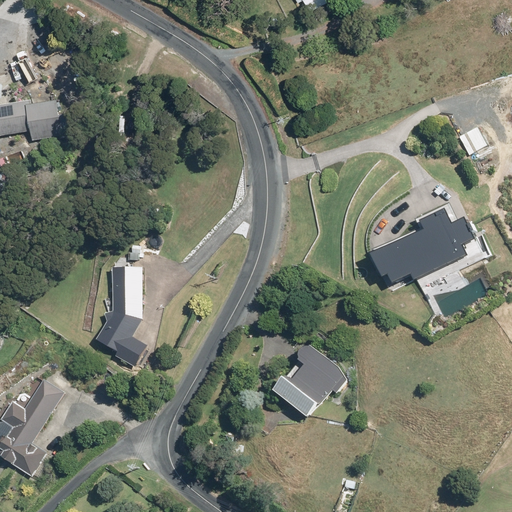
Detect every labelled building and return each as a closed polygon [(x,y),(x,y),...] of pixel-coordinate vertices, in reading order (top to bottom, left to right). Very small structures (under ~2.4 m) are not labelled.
[(298,0),(299,2),(302,0),(306,0),(312,12),(337,0),(298,0)] [(0,138),(35,133),(36,141),(66,136),(61,102),(36,106),(35,103),(0,108),(0,138)] [(483,126),(463,135),(472,155),(493,146),(483,126)] [(397,255),(409,280),(476,250),(457,207),(426,221),(434,239),(397,255)] [(146,267),(118,267),(119,313),(102,340),(123,352),(120,356),(139,368),(152,347),(135,337),(146,319),(146,267)] [(281,391),(312,415),(336,386),(343,391),(352,380),(342,365),(318,346),(281,391)] [(36,443),(68,392),(47,380),(29,409),(17,402),(5,421),(7,422),(0,424),(0,423),(0,448),(3,451),(1,455),(37,477),(52,453),(36,443)] [(352,511),(362,479),(349,474),(337,511),(352,511)]
